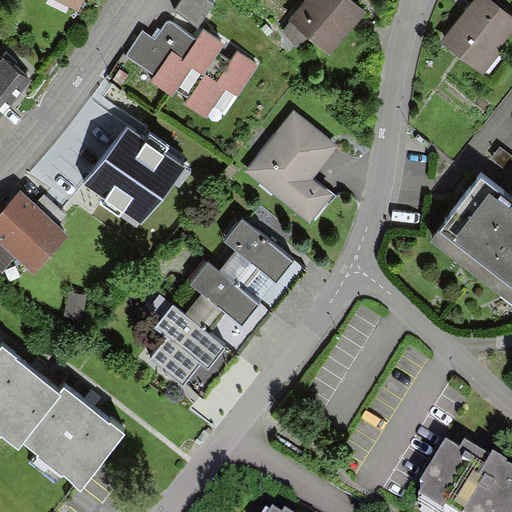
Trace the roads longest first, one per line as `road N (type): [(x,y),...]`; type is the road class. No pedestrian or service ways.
road 1 (residential): [(164,511),(355,266)]
road 2 (residential): [(355,266),(412,0)]
road 3 (residential): [(0,166),(40,125),(131,0)]
road 4 (residential): [(355,266),(496,389)]
